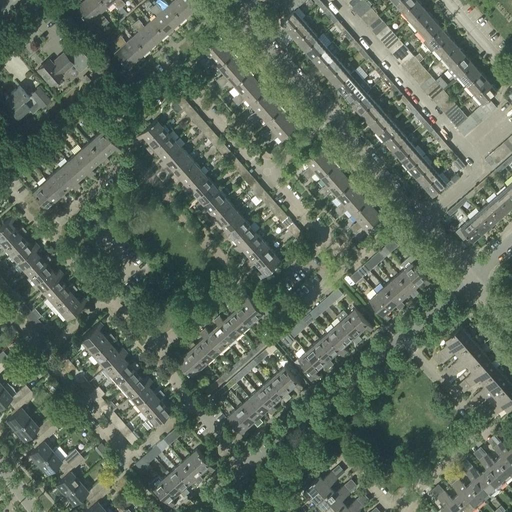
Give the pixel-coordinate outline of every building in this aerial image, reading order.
[(88,24),(97,16),(84,0),(74,9),(88,24)] [(97,16),(106,8),(99,0),(84,0),(97,16)] [(182,21),(191,13),(179,0),(174,0),(168,5),(182,21)] [(179,0),(191,13),(200,5),(196,0),(179,0)] [(289,14),(295,10),(305,0),(286,0),(281,5),(282,7),(289,14)] [(368,3),(365,0),(361,0),(353,8),(357,12),(368,3)] [(403,11),(416,0),(398,0),(395,2),(403,11)] [(411,21),(425,8),(417,0),(416,0),(403,11),(411,21)] [(327,14),(330,11),(322,2),(319,5),(327,14)] [(357,12),(361,17),(372,7),(368,3),(357,12)] [(173,29),(182,21),(168,5),(159,13),(173,29)] [(365,22),(376,12),(372,7),(361,17),(365,22)] [(420,30),(433,18),(425,8),(411,21),(420,30)] [(289,31),(303,19),(295,10),(289,14),(281,22),(289,31)] [(335,23),(338,20),(330,11),(327,14),(335,23)] [(369,26),(380,16),(376,12),(365,22),(369,26)] [(164,37),(173,29),(159,13),(150,21),(164,37)] [(106,25),(109,22),(103,16),(100,19),(106,25)] [(373,31),(384,21),(380,16),(369,26),(373,31)] [(428,39),(442,27),(433,18),(420,30),(427,39),(428,39)] [(297,40),(311,28),(303,19),(289,31),(297,40)] [(343,32),(346,30),(338,20),(335,23),(343,32)] [(155,45),(164,37),(150,21),(141,29),(155,45)] [(377,35),(388,25),(384,21),(373,31),(377,35)] [(381,40),(392,30),(388,25),(377,35),(381,40)] [(436,48),(449,36),(442,27),(428,39),(427,39),(423,42),(431,51),(435,48),(436,48)] [(305,49),(319,37),(311,28),(297,40),(305,49)] [(146,53),(155,45),(141,29),(132,37),(146,53)] [(351,41),(354,39),(346,30),(343,32),(351,41)] [(385,44),(396,34),(392,30),(381,40),(385,44)] [(389,49),(400,39),(396,34),(385,44),(389,49)] [(214,40),(210,36),(199,46),(211,59),(226,46),(218,37),(214,40)] [(444,57),(457,45),(449,36),(436,48),(444,57)] [(137,61),(146,53),(132,37),(123,45),(137,61)] [(313,58),(327,46),(319,37),(305,49),(313,58)] [(359,51),(362,48),(354,39),(351,41),(359,51)] [(393,53),(404,44),(400,39),(389,49),(393,53)] [(333,41),(327,46),(313,58),(321,67),(335,55),(341,50),(333,41)] [(91,62),(75,44),(57,59),(59,61),(54,65),(49,60),(38,69),(51,84),(62,75),(61,74),(73,64),(80,72),(91,62)] [(401,63),(412,53),(404,44),(393,53),(401,63)] [(127,69),(137,61),(123,45),(114,53),(127,69)] [(452,67),(465,54),(457,45),(444,57),(451,66),(452,67)] [(219,68),(234,55),(226,46),(211,59),(219,68)] [(367,60),(370,57),(362,48),(359,51),(367,60)] [(405,67),(416,58),(412,53),(401,63),(405,67)] [(460,76),(474,64),(465,54),(452,67),(451,66),(447,69),(455,78),(459,75),(460,76)] [(227,78),(242,64),(234,55),(219,68),(227,78)] [(329,77),(343,64),(335,55),(321,67),(329,77)] [(375,69),(378,66),(370,57),(367,60),(375,69)] [(409,72),(420,62),(416,58),(405,67),(409,72)] [(413,77),(424,67),(420,62),(409,72),(413,77)] [(235,87),(250,73),(242,64),(227,78),(235,87)] [(337,86),(351,73),(343,64),(329,77),(337,86)] [(468,85),(481,73),(474,64),(460,76),(468,85)] [(383,78),(386,75),(378,66),(375,69),(383,78)] [(106,74),(99,67),(98,68),(97,67),(89,75),(96,83),(106,74)] [(417,81),(428,71),(424,67),(413,77),(417,81)] [(355,70),(351,73),(337,86),(345,95),(359,83),(363,79),(355,70)] [(421,86),(432,76),(428,71),(417,81),(421,86)] [(243,96),(258,82),(250,73),(235,87),(243,96)] [(476,94),(489,82),(481,73),(468,85),(476,94)] [(391,87),(394,84),(386,75),(383,78),(391,87)] [(425,90),(436,81),(432,76),(421,86),(425,90)] [(363,79),(359,83),(345,95),(353,104),(367,92),(372,87),(364,78),(363,79)] [(429,95),(440,85),(436,81),(425,90),(429,95)] [(251,105),(266,91),(258,82),(243,96),(251,105)] [(485,102),(489,98),(498,91),(489,82),(476,94),(484,103),(485,102)] [(399,96),(402,93),(394,84),(391,87),(399,96)] [(22,102),(29,97),(19,85),(19,86),(6,97),(5,97),(5,98),(14,108),(11,111),(17,118),(28,109),(22,102)] [(433,99),(444,90),(440,85),(429,95),(433,99)] [(42,107),(50,100),(38,87),(30,94),(42,107)] [(437,104),(448,94),(444,90),(433,99),(437,104)] [(259,114),(274,100),(266,91),(251,105),(259,114)] [(361,113),(375,101),(367,92),(353,104),(361,113)] [(407,105),(410,102),(402,93),(399,96),(407,105)] [(445,113),(456,103),(448,94),(437,104),(445,113)] [(179,105),(185,99),(183,96),(177,102),(179,105)] [(493,111),(497,107),(489,98),(485,102),(493,111)] [(266,123),(282,109),(274,100),(259,114),(266,123)] [(369,122),(383,110),(375,101),(361,113),(369,122)] [(415,114),(418,111),(410,102),(407,105),(415,114)] [(488,115),(493,111),(485,102),(484,103),(481,106),(488,115)] [(449,117),(460,108),(456,103),(445,113),(449,117)] [(484,119),(488,115),(481,106),(476,110),(484,119)] [(189,116),(195,110),(193,108),(186,113),(189,116)] [(453,122),(464,112),(460,108),(449,117),(453,122)] [(274,132),(290,118),(282,109),(266,123),(274,132)] [(192,119),(198,113),(195,110),(189,116),(192,119)] [(377,131),(391,119),(383,110),(369,122),(377,131)] [(479,123),(484,119),(476,110),(472,114),(479,123)] [(85,115),(82,111),(77,115),(81,119),(85,115)] [(423,124),(426,121),(418,111),(415,114),(423,124)] [(462,122),(467,118),(468,117),(464,112),(453,122),(457,127),(462,122)] [(475,127),(479,123),(472,114),(468,117),(467,118),(475,127)] [(77,115),(73,119),(76,123),(81,119),(77,115)] [(283,141),(298,128),(290,118),(274,132),(283,141)] [(470,131),(475,127),(467,118),(462,122),(470,131)] [(148,140),(164,126),(157,119),(137,137),(139,140),(144,135),(148,140)] [(385,141),(399,128),(391,119),(377,131),(385,141)] [(431,132),(434,130),(426,121),(423,124),(431,132)] [(201,130),(208,125),(205,122),(199,127),(201,130)] [(465,136),(470,131),(462,122),(457,127),(465,136)] [(68,123),(63,127),(67,131),(71,127),(68,123)] [(167,123),(164,126),(148,140),(152,144),(147,148),(149,151),(170,133),(173,130),(167,123)] [(204,133),(210,128),(208,125),(201,130),(204,133)] [(393,150),(407,138),(399,128),(385,141),(393,150)] [(121,150),(103,129),(96,136),(109,152),(114,148),(118,153),(121,150)] [(21,130),(18,137),(23,139),(26,132),(21,130)] [(439,141),(442,139),(434,130),(431,132),(439,141)] [(160,154),(176,140),(170,133),(149,151),(152,154),(156,150),(160,154)] [(54,136),(49,139),(53,144),(57,140),(54,136)] [(106,163),(109,160),(105,155),(109,152),(96,136),(89,142),(106,163)] [(214,144),(220,139),(217,136),(211,141),(214,144)] [(401,159),(415,146),(407,138),(393,150),(401,159)] [(511,152),(511,150),(511,143),(508,138),(503,142),(511,152)] [(217,147),(223,142),(220,139),(214,144),(217,147)] [(447,151),(450,148),(442,139),(439,141),(447,151)] [(162,165),(182,147),(176,140),(160,154),(164,158),(159,162),(162,165)] [(106,163),(89,142),(81,148),(95,164),(99,160),(104,165),(106,163)] [(507,155),(511,152),(503,142),(499,146),(507,155)] [(409,168),(423,156),(415,146),(401,159),(409,168)] [(502,160),(507,155),(499,146),(494,151),(502,160)] [(173,168),(188,154),(182,147),(162,165),(164,168),(169,164),(173,168)] [(313,170),(328,156),(320,147),(304,160),(313,170)] [(92,175),(95,173),(91,168),(95,164),(81,148),(74,154),(92,175)] [(455,160),(458,157),(450,148),(447,151),(455,160)] [(226,158),(232,153),(230,150),(224,155),(226,158)] [(497,164),(500,161),(502,160),(494,151),(490,154),(497,164)] [(229,161),(235,156),(232,153),(226,158),(229,161)] [(92,175),(74,154),(67,161),(81,176),(85,173),(89,177),(92,175)] [(174,179),(195,161),(188,154),(173,168),(177,172),(172,177),(174,179)] [(493,168),(497,164),(490,154),(485,159),(493,168)] [(505,167),(511,160),(511,155),(502,163),(505,167)] [(321,179),(336,165),(328,156),(313,170),(321,179)] [(417,177),(431,165),(424,156),(423,156),(409,168),(417,177)] [(461,171),(467,167),(458,157),(455,160),(453,162),(461,171)] [(78,187),(81,185),(77,180),(81,176),(67,161),(60,167),(78,187)] [(185,182),(201,168),(195,161),(174,179),(177,182),(181,178),(185,182)] [(496,175),(498,173),(505,167),(502,163),(493,171),(496,175)] [(239,172),(245,167),(242,164),(236,170),(239,172)] [(329,188),(344,174),(336,165),(321,179),(329,188)] [(425,186),(439,174),(431,165),(417,177),(424,184),(425,186)] [(78,187),(60,167),(53,173),(67,189),(71,185),(75,190),(78,187)] [(241,175),(247,170),(245,167),(239,172),(241,175)] [(186,193),(207,175),(201,168),(185,182),(189,187),(184,191),(186,193)] [(487,183),(496,175),(493,171),(484,179),(487,183)] [(64,200),(67,197),(62,193),(67,189),(53,173),(46,179),(64,200)] [(450,179),(453,182),(459,177),(456,173),(450,179)] [(337,197),(352,183),(344,174),(329,188),(337,197)] [(433,195),(447,183),(439,174),(425,186),(433,195)] [(197,196),(213,182),(207,175),(186,193),(189,196),(194,192),(197,196)] [(251,186),(257,181),(255,178),(249,184),(251,186)] [(64,200),(46,179),(39,185),(53,201),(57,197),(61,202),(64,200)] [(478,191),(487,183),(484,179),(475,187),(478,191)] [(254,190),(260,184),(257,181),(251,186),(254,190)] [(199,207),(219,189),(213,182),(197,196),(201,201),(197,205),(199,207)] [(345,206),(360,192),(352,183),(337,197),(345,206)] [(49,212),(53,210),(48,205),(53,201),(39,185),(32,192),(49,212)] [(219,189),(199,207),(201,210),(206,206),(210,210),(226,197),(230,193),(224,186),(219,189)] [(469,198),(478,191),(475,187),(466,195),(469,198)] [(510,209),(511,206),(511,192),(507,187),(498,195),(510,209)] [(264,201),(270,195),(267,192),(261,198),(264,201)] [(353,215),(368,201),(360,192),(345,206),(353,215)] [(266,204),(272,198),(270,195),(264,201),(266,204)] [(460,206),(469,198),(466,195),(457,203),(460,206)] [(501,217),(510,209),(498,195),(488,203),(501,217)] [(211,222),(232,204),(226,197),(210,210),(214,215),(209,219),(211,222)] [(361,224),(376,210),(368,201),(353,215),(361,224)] [(450,215),(460,206),(457,203),(447,212),(450,215)] [(492,224),(501,217),(488,203),(480,211),(492,224)] [(222,225),(238,211),(232,204),(211,222),(214,224),(219,220),(222,225)] [(276,215),(282,209),(280,207),(273,212),(276,215)] [(279,218),(285,212),(282,209),(276,215),(279,218)] [(369,233),(384,220),(376,210),(361,224),(369,233)] [(224,236),(244,218),(238,211),(222,225),(226,229),(221,233),(224,236)] [(483,232),(492,224),(480,211),(471,218),(483,232)] [(0,238),(14,227),(10,222),(15,218),(12,215),(0,225),(0,238)] [(235,239),(250,225),(244,218),(224,236),(226,239),(231,234),(235,239)] [(473,241),(483,232),(471,218),(461,227),(468,235),(473,241)] [(288,229),(295,224),(292,221),(286,226),(288,229)] [(291,232),(297,227),(295,224),(288,229),(291,232)] [(236,250),(257,232),(250,225),(235,239),(239,243),(234,247),(236,250)] [(18,231),(14,227),(0,238),(0,242),(3,246),(0,249),(2,251),(5,248),(4,247),(8,244),(25,229),(22,227),(18,231)] [(464,239),(468,235),(461,227),(456,231),(464,239)] [(11,255),(26,241),(22,236),(27,232),(25,229),(8,244),(4,247),(5,248),(11,255)] [(247,253),(263,239),(257,232),(236,250),(239,253),(243,249),(247,253)] [(301,243),(307,238),(305,235),(298,240),(301,243)] [(249,264),(269,246),(263,239),(247,253),(251,257),(246,261),(249,264)] [(395,248),(398,245),(393,239),(390,242),(395,248)] [(11,255),(7,258),(13,265),(17,262),(37,244),(35,241),(30,245),(26,241),(11,255)] [(23,269),(39,255),(35,250),(40,246),(37,244),(17,262),(23,269)] [(260,267),(275,253),(269,246),(249,264),(251,267),(256,263),(260,267)] [(381,260),(384,258),(379,251),(376,254),(381,260)] [(261,278),(282,260),(275,253),(260,267),(263,271),(259,275),(261,278)] [(413,253),(402,264),(405,268),(406,268),(419,284),(423,280),(428,285),(431,282),(423,273),(427,269),(413,253)] [(29,276),(50,258),(47,255),(42,259),(39,255),(23,269),(29,276)] [(36,283),(51,269),(47,265),(52,260),(50,258),(29,276),(36,283)] [(370,270),(373,268),(367,262),(365,264),(370,270)] [(367,273),(370,270),(365,264),(361,267),(367,273)] [(417,294),(419,292),(415,288),(419,284),(406,268),(405,268),(399,274),(417,294)] [(42,289),(62,272),(60,269),(55,273),(51,269),(36,283),(42,290),(42,289)] [(355,283),(363,277),(357,270),(350,277),(355,283)] [(48,297),(64,283),(60,279),(64,274),(62,272),(42,289),(42,290),(48,297)] [(417,294),(399,274),(391,280),(405,296),(409,292),(414,297),(417,294)] [(403,307),(405,305),(401,300),(405,296),(391,280),(385,286),(403,307)] [(48,297),(47,298),(51,303),(52,302),(54,304),(75,286),(72,283),(67,287),(64,283),(48,297)] [(60,311),(76,297),(72,293),(77,289),(75,286),(54,304),(60,311)] [(403,307),(385,286),(377,293),(391,308),(395,305),(399,310),(403,307)] [(7,296),(13,290),(10,287),(4,292),(7,296)] [(331,294),(336,300),(340,296),(343,294),(338,287),(335,290),(331,294)] [(9,298),(15,293),(13,290),(7,296),(9,298)] [(256,319),(264,313),(246,292),(243,295),(247,300),(243,303),(256,319)] [(388,320),(391,317),(387,312),(391,308),(377,293),(370,299),(388,320)] [(67,318),(87,300),(84,297),(80,301),(76,297),(60,311),(67,318)] [(329,306),(332,304),(327,298),(324,300),(329,306)] [(326,309),(329,306),(324,300),(321,303),(326,309)] [(19,310),(25,304),(22,301),(16,307),(19,310)] [(238,307),(234,303),(231,305),(249,325),(256,319),(243,303),(238,307)] [(21,312),(28,307),(25,304),(19,310),(21,312)] [(242,332),(249,325),(231,305),(228,307),(233,312),(228,316),(242,332)] [(374,328),(356,307),(349,314),(363,329),(367,326),(371,330),(374,328)] [(315,318),(318,316),(313,310),(310,312),(315,318)] [(315,318),(310,312),(307,315),(303,319),(308,325),(310,323),(311,322),(312,321),(315,318)] [(360,340),(362,338),(358,333),(363,329),(349,314),(342,320),(360,340)] [(32,324),(38,319),(35,315),(29,321),(32,324)] [(224,320),(220,315),(217,317),(235,338),(242,332),(228,316),(224,320)] [(228,344),(235,338),(217,317),(214,320),(219,325),(214,328),(228,344)] [(360,340),(342,320),(335,326),(348,342),(353,338),(357,343),(360,340)] [(86,347),(102,333),(98,329),(103,324),(100,321),(80,339),(86,347)] [(301,331),(304,329),(298,322),(296,325),(301,331)] [(298,334),(301,331),(296,325),(293,328),(298,334)] [(443,354),(467,333),(461,325),(445,339),(448,343),(440,350),(443,354)] [(15,330),(11,326),(8,328),(5,331),(9,336),(15,330)] [(346,353),(348,351),(344,346),(348,342),(335,326),(328,332),(346,353)] [(210,332),(206,327),(203,330),(221,350),(228,344),(214,328),(210,332)] [(273,338),(280,332),(277,327),(269,334),(273,338)] [(44,338),(50,333),(48,330),(41,335),(44,338)] [(214,356),(221,350),(203,330),(200,332),(204,337),(200,341),(214,356)] [(346,353),(328,332),(321,339),(334,354),(338,351),(343,355),(346,353)] [(106,337),(102,333),(86,347),(92,354),(113,336),(111,333),(106,337)] [(458,354),(474,340),(467,333),(443,354),(446,357),(455,350),(458,354)] [(266,344),(273,338),(269,334),(262,340),(266,344)] [(286,344),(289,341),(284,335),(281,338),(286,344)] [(99,361),(114,347),(111,343),(115,339),(113,336),(92,354),(99,361)] [(332,365),(334,363),(330,358),(334,354),(321,339),(313,345),(332,365)] [(196,345),(192,340),(189,342),(207,363),(214,356),(200,341),(196,345)] [(259,351),(266,344),(262,340),(255,346),(259,351)] [(456,368),(480,347),(474,340),(458,354),(461,357),(453,364),(456,368)] [(200,369),(207,363),(189,342),(186,345),(190,349),(186,353),(200,369)] [(332,365),(313,345),(306,351),(320,367),(324,363),(328,368),(332,365)] [(252,357),(259,351),(255,346),(248,353),(252,357)] [(118,351),(114,347),(99,361),(105,368),(125,350),(123,347),(118,351)] [(265,358),(272,351),(268,347),(261,353),(265,358)] [(470,368),(486,354),(480,347),(456,368),(459,372),(467,364),(470,368)] [(111,375),(127,361),(123,357),(128,353),(125,350),(105,368),(111,375)] [(317,378),(320,375),(316,371),(320,367),(306,351),(299,358),(313,373),(316,377),(317,378)] [(182,357),(177,352),(174,355),(192,375),(200,369),(186,353),(182,357)] [(245,363),(252,357),(248,353),(241,359),(245,363)] [(258,364),(265,358),(261,353),(254,359),(258,364)] [(63,354),(57,359),(64,366),(70,361),(63,354)] [(468,382),(492,361),(486,354),(470,368),(473,371),(465,378),(468,382)] [(0,381),(0,371),(9,364),(4,359),(0,362),(0,389),(8,383),(8,382),(4,386),(0,381)] [(238,370),(245,363),(241,359),(234,365),(238,370)] [(251,370),(258,364),(254,359),(247,366),(251,370)] [(70,373),(76,368),(70,361),(64,366),(70,373)] [(131,366),(127,361),(111,375),(117,382),(138,364),(135,361),(131,366)] [(483,382),(498,368),(492,361),(468,382),(471,386),(480,378),(483,382)] [(123,389),(139,376),(135,371),(140,367),(138,364),(117,382),(123,389)] [(231,376),(238,370),(234,365),(227,371),(231,376)] [(244,376),(251,370),(247,366),(240,372),(244,376)] [(303,387),(285,366),(278,372),(292,388),(296,384),(300,389),(303,387)] [(76,368),(70,373),(76,381),(85,373),(81,368),(78,371),(76,368)] [(481,396),(505,375),(498,368),(483,382),(486,385),(477,393),(481,396)] [(224,382),(231,376),(227,371),(220,378),(224,382)] [(237,382),(244,376),(240,372),(233,378),(237,382)] [(289,399),(291,397),(287,392),(292,388),(278,372),(271,379),(289,399)] [(308,377),(311,381),(316,377),(313,373),(308,377)] [(495,396),(511,382),(505,375),(481,396),(484,400),(492,392),(495,396)] [(143,380),(139,376),(123,389),(130,396),(150,378),(148,376),(143,380)] [(136,403),(152,390),(148,385),(153,381),(150,378),(130,396),(136,403)] [(216,388),(217,388),(224,382),(220,378),(212,384),(216,388)] [(230,389),(237,382),(233,378),(226,384),(230,389)] [(82,388),(88,382),(86,379),(80,385),(82,388)] [(289,399),(271,379),(264,385),(278,400),(282,397),(286,402),(289,399)] [(88,382),(82,388),(88,394),(94,389),(91,385),(88,382)] [(493,410),(511,393),(511,383),(511,382),(495,396),(498,399),(490,407),(493,410)] [(16,392),(8,383),(0,389),(0,407),(5,403),(7,405),(10,402),(12,405),(31,389),(26,384),(16,392)] [(209,395),(216,388),(212,384),(206,390),(209,395)] [(218,391),(222,395),(230,389),(226,384),(218,391)] [(275,411),(277,409),(273,404),(278,400),(264,385),(257,391),(275,411)] [(94,389),(88,394),(95,402),(101,396),(105,393),(98,386),(94,389)] [(15,429),(30,416),(22,406),(35,394),(31,389),(12,405),(15,408),(12,411),(14,413),(6,419),(15,429)] [(142,411),(163,393),(160,390),(155,394),(152,390),(136,403),(142,411)] [(215,402),(222,395),(218,391),(211,397),(215,402)] [(275,411),(257,391),(250,397),(264,413),(267,409),(272,414),(275,411)] [(148,418),(164,404),(160,399),(165,395),(163,393),(142,411),(148,418)] [(508,410),(511,406),(511,393),(493,410),(496,414),(504,407),(508,410)] [(101,396),(95,402),(97,405),(104,399),(101,396)] [(261,424),(263,422),(259,417),(264,413),(250,397),(243,403),(261,424)] [(261,424),(243,403),(235,410),(249,425),(253,422),(258,426),(261,424)] [(155,425),(175,407),(173,404),(168,408),(164,404),(148,418),(155,425)] [(71,408),(66,412),(70,416),(75,412),(71,408)] [(107,416),(113,411),(111,408),(104,413),(107,416)] [(246,437),(246,436),(249,434),(245,429),(249,425),(235,410),(228,416),(246,437)] [(110,419),(116,413),(113,411),(107,416),(110,419)] [(54,423),(57,420),(52,414),(39,426),(30,416),(15,429),(24,440),(32,433),(33,435),(36,432),(39,435),(35,438),(35,439),(53,423),(54,423)] [(120,430),(126,425),(123,422),(117,427),(120,430)] [(37,446),(29,453),(38,463),(36,464),(37,465),(48,454),(53,450),(45,440),(58,428),(54,423),(53,423),(35,439),(38,442),(35,444),(37,446)] [(122,433),(128,428),(126,425),(120,430),(122,433)] [(180,435),(183,432),(178,426),(175,428),(180,435)] [(132,445),(138,439),(136,436),(129,441),(132,445)] [(169,444),(172,442),(166,436),(163,438),(169,444)] [(166,447),(169,444),(163,438),(160,441),(166,447)] [(508,449),(501,440),(497,444),(511,460),(511,445),(508,449)] [(511,474),(511,473),(511,460),(497,444),(493,447),(501,455),(497,458),(511,474)] [(48,454),(37,465),(41,470),(43,468),(47,473),(54,467),(56,468),(59,466),(62,469),(80,453),(75,448),(62,459),(53,450),(48,454)] [(155,457),(158,454),(152,448),(149,451),(155,457)] [(215,469),(197,448),(190,455),(204,470),(208,467),(212,471),(215,469)] [(155,457),(149,451),(142,457),(148,463),(155,457)] [(64,493),(79,480),(71,470),(85,458),(80,453),(62,469),(64,472),(61,474),(63,476),(56,483),(64,493)] [(494,461),(487,453),(483,456),(504,480),(511,474),(497,458),(494,461)] [(201,481),(204,479),(200,474),(204,470),(190,455),(183,461),(201,481)] [(500,489),(501,488),(499,485),(504,480),(483,456),(479,459),(487,468),(483,471),(500,489)] [(140,470),(143,467),(138,461),(135,463),(140,470)] [(201,481),(183,461),(176,467),(190,483),(194,479),(198,484),(201,481)] [(480,474),(473,465),(469,469),(490,492),(496,488),(498,490),(500,489),(483,471),(480,474)] [(187,494),(190,491),(185,487),(190,483),(176,467),(169,473),(171,476),(187,494)] [(485,497),(490,492),(469,469),(465,472),(473,480),(469,483),(483,499),(485,497)] [(312,495),(336,474),(332,470),(324,478),(321,474),(305,488),(312,495)] [(187,494),(171,476),(169,473),(162,479),(176,495),(180,491),(184,496),(187,494)] [(318,502),(333,488),(330,485),(339,477),(336,474),(312,495),(318,502)] [(88,499),(107,483),(102,478),(88,490),(79,480),(64,493),(74,503),(81,497),(83,499),(86,496),(88,499)] [(466,486),(458,478),(455,481),(476,505),(483,499),(469,483),(466,486)] [(172,506),(175,504),(171,499),(176,495),(162,479),(155,486),(156,488),(153,490),(159,496),(162,494),(172,506)] [(469,511),(476,505),(455,481),(451,484),(459,493),(455,495),(469,511)] [(104,511),(106,510),(98,500),(111,488),(107,483),(88,499),(91,502),(88,505),(90,507),(83,511),(104,511)] [(324,509),(348,488),(345,484),(337,492),(333,488),(318,502),(324,509)] [(326,511),(335,511),(346,502),(343,499),(351,492),(348,488),(324,509),(326,511)] [(452,499),(444,490),(441,493),(457,511),(468,511),(469,511),(455,495),(452,499)] [(444,511),(457,511),(441,493),(437,497),(445,505),(441,508),(444,511)] [(349,511),(361,502),(357,498),(349,506),(346,502),(335,511),(349,511)] [(356,511),(364,506),(361,502),(349,511),(356,511)]
